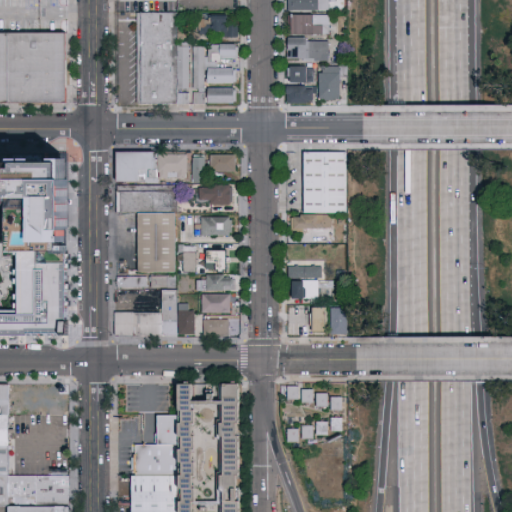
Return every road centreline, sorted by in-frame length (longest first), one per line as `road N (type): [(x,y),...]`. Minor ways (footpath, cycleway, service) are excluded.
road 1 (tertiary): [(95,511),(93,0)]
road 2 (residential): [(0,128),(364,128)]
road 3 (motorway): [(502,511),(445,152)]
road 4 (residential): [(262,0),(263,362)]
road 5 (motorway): [(407,153),(367,511)]
road 6 (motorway): [(458,511),(445,152)]
road 7 (motorway): [(407,153),(404,511)]
road 8 (residential): [(0,359),(263,362)]
road 9 (residential): [(358,361),(511,359)]
road 10 (motorway): [(407,0),(407,153)]
road 11 (motorway): [(445,152),(445,0)]
road 12 (residential): [(364,128),(511,129)]
